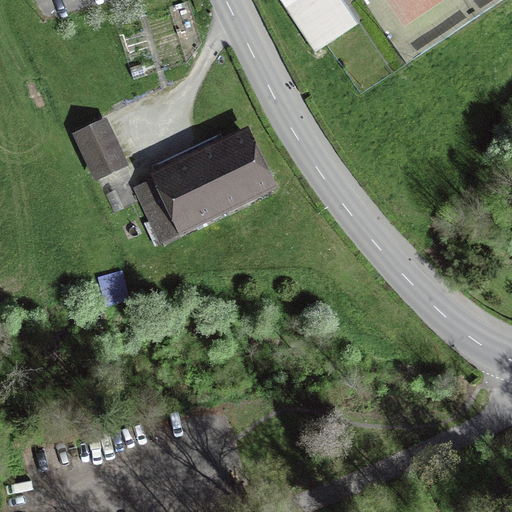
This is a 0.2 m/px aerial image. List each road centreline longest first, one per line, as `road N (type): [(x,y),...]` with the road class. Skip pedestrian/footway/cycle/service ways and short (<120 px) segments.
road 1 (tertiary): [(225,0),(293,131),(361,226),(467,335),(511,359)]
road 2 (unclassified): [(511,405),(438,448),(272,511)]
